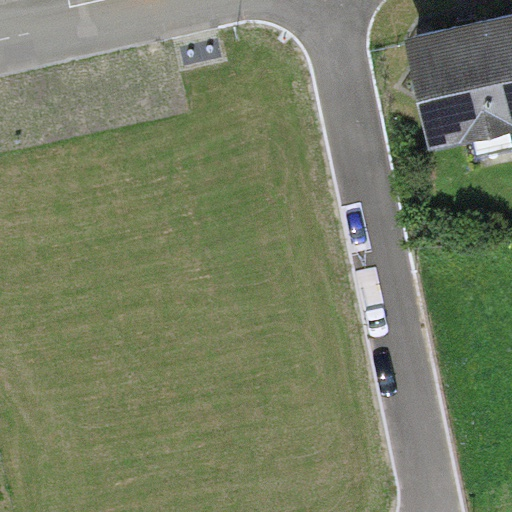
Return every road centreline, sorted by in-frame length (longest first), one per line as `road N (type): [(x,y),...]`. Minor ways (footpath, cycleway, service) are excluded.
road 1 (residential): [(328,0),(435,511)]
road 2 (residential): [(0,40),(187,0)]
